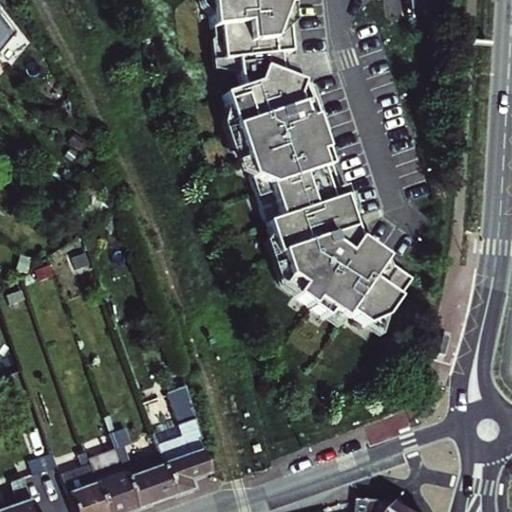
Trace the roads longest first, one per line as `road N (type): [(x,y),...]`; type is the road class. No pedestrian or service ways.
road 1 (tertiary): [(511,18),(498,243),(476,355),(477,406)]
road 2 (residential): [(463,421),(269,497),(203,511)]
